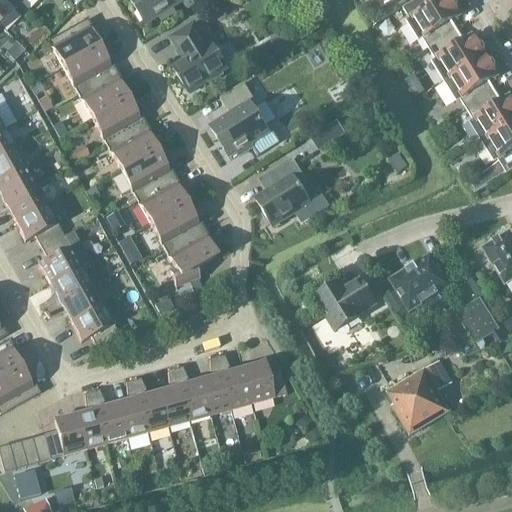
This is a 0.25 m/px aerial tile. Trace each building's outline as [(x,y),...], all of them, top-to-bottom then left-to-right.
[(0,0),(0,25),(20,5),(14,0),(0,0)] [(129,0),(146,26),(159,18),(162,23),(176,15),(173,10),(183,3),(181,0),(129,0)] [(423,0),(418,0),(403,10),(409,20),(406,22),(419,43),(423,40),(429,51),(457,33),(451,23),(459,18),(455,11),(458,8),(458,4),(456,1),(453,0),(449,1),(448,0),(441,0),(428,8),(423,0)] [(63,70),(98,50),(90,35),(94,32),(87,20),(47,43),(63,70)] [(194,25),(171,40),(180,55),(182,54),(187,60),(173,69),(179,80),(179,84),(183,91),(188,93),(189,95),(212,80),(213,82),(223,76),(222,74),(228,70),(212,45),(208,47),(194,25)] [(42,28),(34,36),(42,43),(49,34),(42,28)] [(457,33),(429,51),(435,61),(432,63),(444,83),(484,58),(482,55),(483,55),(485,52),(485,48),(483,45),(480,44),(477,45),(476,45),(472,38),(464,43),(457,33)] [(284,34),(258,50),(267,63),(292,47),(284,34)] [(77,96),(117,74),(111,62),(106,64),(98,50),(63,70),(77,96)] [(460,101),(467,111),(495,93),(489,83),(497,78),(493,71),(495,68),(495,65),(494,62),(490,60),(487,61),(486,62),(484,58),(444,83),(456,103),(460,101)] [(92,122),(128,102),(119,88),(123,85),(117,74),(77,96),(92,122)] [(231,116),(210,129),(230,160),(237,155),(239,158),(253,149),(258,156),(275,145),(250,105),(255,102),(244,84),(220,99),(231,116)] [(495,93),(467,111),(473,121),(469,124),(482,144),(511,124),(511,102),(509,99),(501,104),(495,93)] [(46,98),(38,103),(44,115),(52,110),(46,98)] [(106,148),(146,126),(140,115),(136,117),(128,102),(92,122),(106,148)] [(340,121),(316,136),(324,149),(348,133),(340,121)] [(60,124),(52,129),(59,140),(67,136),(60,124)] [(511,124),(482,144),(494,164),(498,161),(506,175),(511,171),(511,124)] [(121,175),(157,155),(149,140),(152,137),(146,126),(106,148),(121,175)] [(4,131),(0,133),(0,158),(15,150),(4,131)] [(83,148),(69,155),(74,165),(89,158),(83,148)] [(15,150),(0,158),(0,182),(25,169),(15,150)] [(135,201),(175,179),(169,167),(165,169),(157,155),(121,175),(135,201)] [(256,201),(273,228),(310,205),(301,190),(307,186),(292,161),(264,179),(272,191),(256,201)] [(0,207),(36,188),(25,169),(0,182),(0,196),(2,200),(0,200),(0,207)] [(150,227),(186,207),(178,192),(181,189),(175,179),(135,201),(150,227)] [(479,179),(471,186),(474,191),(475,193),(484,188),(479,179)] [(46,206),(36,188),(0,207),(0,217),(5,216),(3,213),(7,210),(15,224),(46,206)] [(95,190),(88,194),(93,203),(100,199),(95,190)] [(64,238),(46,206),(15,224),(23,238),(22,238),(24,243),(25,244),(34,239),(41,251),(64,238)] [(165,253),(205,231),(198,220),(194,221),(186,207),(150,227),(165,253)] [(205,231),(165,253),(175,271),(170,274),(175,289),(189,284),(197,281),(199,280),(195,271),(215,260),(207,244),(211,242),(205,231)] [(50,287),(81,269),(90,265),(73,233),(64,238),(41,251),(48,262),(38,268),(38,269),(42,273),(50,287)] [(482,251),(483,252),(504,286),(505,287),(506,286),(511,282),(511,238),(510,235),(509,234),(508,235),(484,250),(483,250),(482,251)] [(390,281),(389,282),(390,284),(409,314),(408,314),(409,315),(411,314),(410,314),(422,307),(427,315),(442,305),(438,297),(449,290),(451,290),(450,288),(449,288),(431,258),(430,257),(429,258),(414,267),(413,267),(412,268),(413,269),(408,273),(407,271),(405,272),(406,272),(391,282),(390,281)] [(92,288),(81,269),(50,287),(58,301),(53,303),(51,300),(41,308),(44,315),(92,288)] [(197,281),(189,284),(195,301),(205,296),(199,280),(197,281)] [(314,300),(335,334),(360,318),(359,316),(376,306),(360,281),(344,291),(339,284),(314,300)] [(102,307),(92,288),(44,315),(49,321),(61,316),(59,313),(63,310),(71,325),(102,307)] [(492,336),(499,331),(480,301),(456,315),(475,346),(492,336)] [(120,339),(102,307),(71,325),(79,338),(78,339),(80,344),(81,345),(91,339),(97,351),(120,339)] [(0,346),(0,381),(20,370),(12,356),(16,353),(9,341),(0,346)] [(231,412),(252,406),(242,372),(227,376),(226,371),(229,370),(224,358),(216,359),(231,412)] [(216,379),(200,383),(210,418),(231,412),(216,359),(209,362),(211,375),(214,374),(216,379)] [(242,372),(252,406),(286,396),(279,372),(266,375),(263,364),(262,365),(257,367),(242,372)] [(387,396),(395,409),(393,410),(410,439),(451,414),(438,394),(452,386),(439,364),(387,396)] [(20,370),(0,381),(0,416),(39,395),(33,383),(28,385),(20,370)] [(168,429),(189,423),(175,370),(167,374),(169,386),(172,386),(174,390),(159,395),(168,429)] [(189,423),(210,418),(200,383),(185,388),(184,383),(187,381),(182,370),(175,370),(189,423)] [(148,435),(168,429),(159,395),(143,399),(143,394),(146,393),(140,381),(133,382),(148,435)] [(133,402),(117,406),(127,441),(148,435),(133,382),(126,385),(127,398),(131,398),(133,402)] [(99,393),(91,394),(106,446),(127,441),(117,406),(102,411),(101,406),(104,404),(99,393)] [(91,414),(76,418),(85,452),(106,446),(91,394),(84,397),(86,409),(89,409),(91,414)] [(302,415),(296,423),(304,431),(314,443),(321,439),(315,426),(302,415)] [(50,462),(85,452),(76,418),(60,422),(60,421),(55,422),(54,422),(57,433),(43,437),(50,462)] [(32,440),(39,465),(50,462),(43,437),(32,440)] [(20,443),(27,468),(39,465),(32,440),(20,443)] [(9,446),(16,471),(27,468),(20,443),(9,446)] [(0,448),(0,460),(4,475),(16,471),(9,446),(0,448)] [(33,473),(13,479),(20,503),(40,497),(33,473)] [(101,480),(93,482),(96,490),(103,488),(101,480)] [(50,511),(45,501),(23,511),(50,511)]
